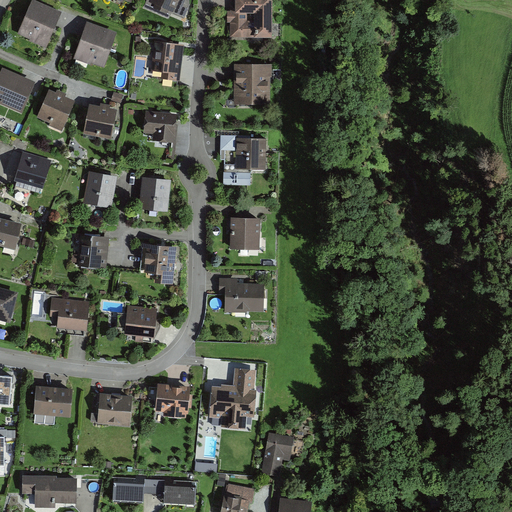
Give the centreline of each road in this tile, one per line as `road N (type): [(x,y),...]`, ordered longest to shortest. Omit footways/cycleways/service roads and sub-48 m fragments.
road 1 (residential): [(0,358),(118,374),(169,360),(183,347),(198,307),(198,188)]
road 2 (residential): [(197,159),(204,0)]
